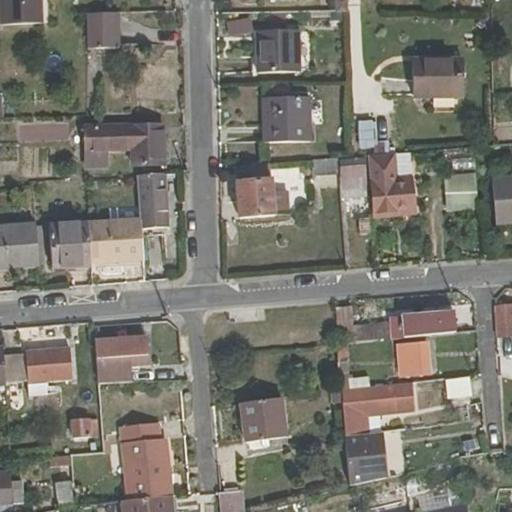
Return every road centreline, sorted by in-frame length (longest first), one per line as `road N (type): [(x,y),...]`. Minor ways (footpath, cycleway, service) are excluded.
road 1 (residential): [(200,297),(200,0)]
road 2 (residential): [(482,273),(200,297)]
road 3 (residential): [(200,297),(0,313)]
road 4 (residential): [(209,480),(194,322),(200,297)]
road 5 (residential): [(482,273),(495,436)]
